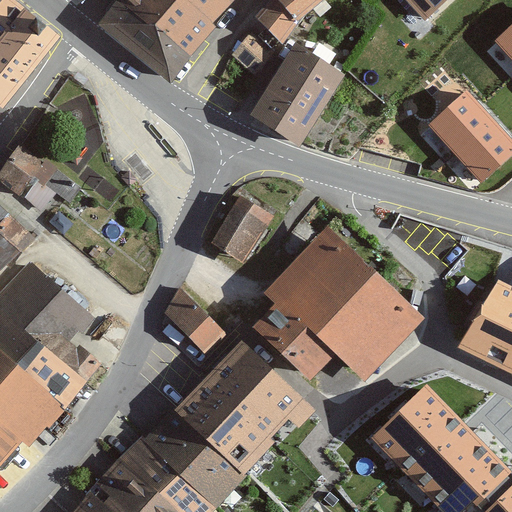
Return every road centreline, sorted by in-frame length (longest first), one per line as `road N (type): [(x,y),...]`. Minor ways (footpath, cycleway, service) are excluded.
road 1 (residential): [(10,511),(111,394),(233,141)]
road 2 (residential): [(511,391),(446,340),(430,285),(357,209),(355,182)]
road 3 (tertiary): [(78,32),(168,103),(233,141)]
road 4 (tertiary): [(355,182),(511,223)]
road 5 (residential): [(0,135),(78,32)]
road 6 (tertiary): [(233,141),(355,182)]
